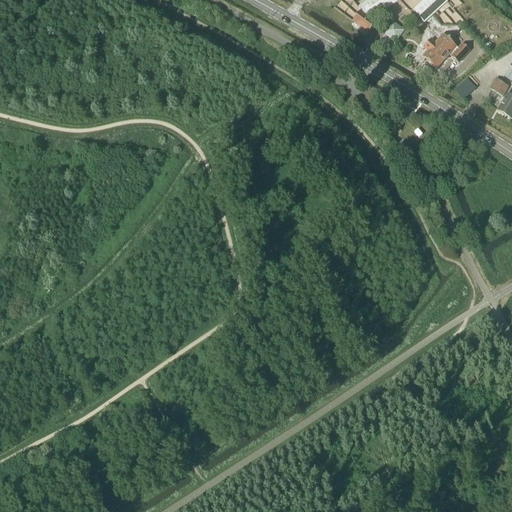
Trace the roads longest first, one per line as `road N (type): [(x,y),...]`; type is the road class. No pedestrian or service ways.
road 1 (unknown): [(166,0),(243,41),(347,117),(393,167),(472,289),(453,335),(182,511)]
road 2 (secondary): [(255,0),(511,154)]
